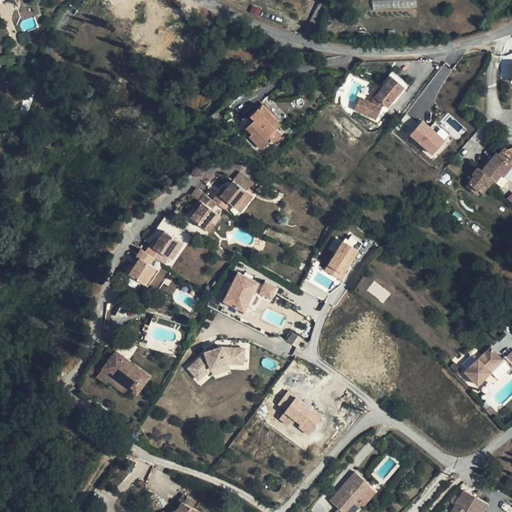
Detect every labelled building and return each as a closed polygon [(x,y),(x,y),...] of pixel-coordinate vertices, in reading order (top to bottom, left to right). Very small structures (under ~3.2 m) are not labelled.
[(338,0),(335,11),(341,13),(345,1),(345,0),(338,0)] [(345,1),(341,13),(341,14),(350,17),(354,3),(345,1)] [(140,26),(136,36),(142,38),(145,28),(140,26)] [(405,86),(392,76),(383,87),(375,97),(371,103),(359,97),(356,104),(361,107),(359,111),(375,118),(376,115),(378,116),(382,108),(384,105),(388,107),(405,86)] [(369,93),(375,97),(383,87),(377,83),(369,93)] [(118,95),(122,101),(127,97),(123,91),(118,95)] [(250,136),(262,149),(272,139),(275,142),(282,135),(276,129),(281,125),(262,105),(251,116),(255,120),(247,128),(253,134),(250,136)] [(422,121),(409,136),(433,156),(446,141),(422,121)] [(483,170),(480,168),(474,174),(475,176),(467,186),(477,194),(480,191),(486,184),(490,187),(495,181),(497,182),(503,175),(505,177),(511,168),(511,152),(506,148),(500,154),(498,153),(490,162),(483,170)] [(483,170),(490,162),(487,160),(480,168),(483,170)] [(233,180),(247,191),(254,182),(240,171),(233,180)] [(503,175),(497,182),(504,187),(509,180),(505,177),(503,175)] [(235,207),(240,201),(247,191),(233,180),(227,189),(221,196),(218,194),(213,200),(217,203),(225,210),(230,203),(235,207)] [(486,184),(480,191),(484,195),(490,187),(486,184)] [(221,196),(227,189),(224,186),(218,194),(221,196)] [(247,191),(240,201),(244,204),(252,195),(247,191)] [(205,229),(212,219),(217,213),(212,209),(217,203),(213,200),(205,194),(200,200),(203,202),(197,210),(191,218),(205,229)] [(203,202),(200,200),(194,208),(197,210),(203,202)] [(180,241),(184,243),(190,234),(168,217),(159,226),(165,230),(180,241)] [(212,219),(205,229),(210,232),(217,223),(212,219)] [(165,230),(159,239),(154,247),(150,245),(146,251),(155,257),(164,264),(168,257),(173,251),(180,241),(165,230)] [(154,247),(159,239),(156,237),(150,245),(154,247)] [(184,243),(180,241),(173,251),(177,254),(184,243)] [(338,241),(326,273),(345,280),(357,248),(338,241)] [(129,274),(144,284),(156,267),(150,264),(155,257),(146,251),(142,249),(137,256),(140,258),(135,266),(129,274)] [(140,258),(137,256),(132,264),(135,266),(140,258)] [(156,267),(144,284),(148,286),(159,270),(156,267)] [(222,302),(244,313),(260,283),(237,271),(222,302)] [(259,295),(273,299),(277,286),(262,282),(259,295)] [(288,341),(298,348),(304,339),(293,332),(288,341)] [(498,358),(486,345),(461,371),(474,384),(482,377),(481,375),(486,369),(498,358)] [(207,353),(190,368),(200,380),(212,369),(229,363),(245,364),(246,349),(223,348),(223,347),(218,348),(211,351),(207,353)] [(114,378),(130,390),(137,395),(151,376),(116,351),(102,369),(97,376),(109,385),(110,383),(114,378)] [(229,363),(212,369),(214,375),(230,369),(229,363)] [(114,378),(110,383),(126,395),(130,390),(114,378)] [(288,390),(277,405),(285,411),(281,417),(307,437),(323,417),(288,390)] [(482,397),(477,401),(488,412),(493,408),(482,397)] [(130,427),(135,430),(140,423),(140,422),(135,419),(130,427)] [(371,485),(356,472),(330,500),(339,508),(335,511),(354,511),(361,504),(357,500),(371,485)] [(452,511),(484,511),(489,504),(465,490),(461,497),(460,497),(455,505),(456,505),(452,511)] [(201,511),(192,507),(196,500),(188,496),(186,500),(181,498),(178,505),(180,506),(179,508),(172,511),(164,511),(163,511),(201,511)]
